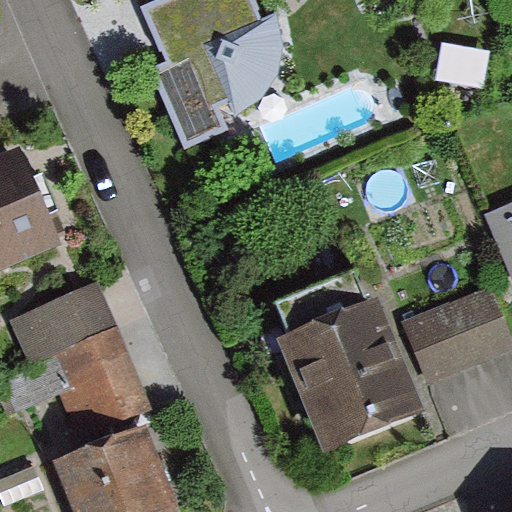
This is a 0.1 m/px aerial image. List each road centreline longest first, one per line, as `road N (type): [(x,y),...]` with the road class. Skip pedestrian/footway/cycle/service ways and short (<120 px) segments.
road 1 (residential): [(273,511),(44,0)]
road 2 (residential): [(511,437),(339,511)]
